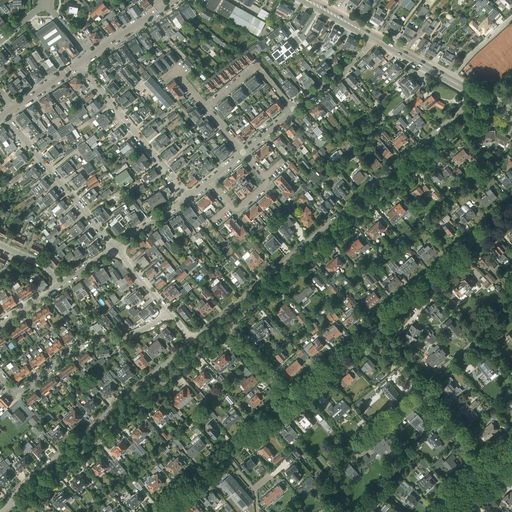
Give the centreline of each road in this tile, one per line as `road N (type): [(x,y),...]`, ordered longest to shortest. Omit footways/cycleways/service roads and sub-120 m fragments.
road 1 (residential): [(474,108),(462,110),(192,340)]
road 2 (residential): [(229,327),(471,120),(474,108)]
road 3 (residential): [(8,506),(229,327)]
road 4 (residential): [(192,340),(8,506)]
road 5 (residential): [(0,375),(21,390),(79,346),(133,334),(168,313)]
road 6 (residential): [(511,209),(368,336)]
road 7 (residential): [(368,336),(489,469)]
road 8 (residential): [(115,248),(3,114)]
road 9 (residential): [(188,197),(78,63)]
road 10 (residential): [(159,511),(290,399)]
road 11 (residential): [(209,180),(234,211),(268,182),(242,153)]
road 12 (residential): [(294,110),(256,67),(205,108)]
